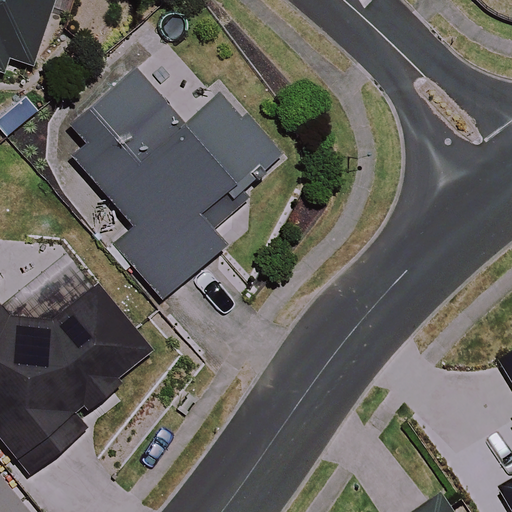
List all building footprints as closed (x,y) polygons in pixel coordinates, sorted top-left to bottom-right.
[(0,0),(0,67),(1,66),(28,75),(52,0),(0,0)] [(213,212),(285,153),(253,114),(243,123),(221,96),(183,127),(138,73),(73,128),(88,146),(75,156),(135,229),(118,244),(161,297),(233,237),(213,212)] [(97,285),(53,322),(7,319),(0,310),(0,437),(30,473),(85,427),(74,414),(151,350),(97,285)] [(511,363),(501,370),(511,388),(511,426),(510,428),(511,430),(511,489),(503,495),(511,509),(511,363)] [(0,511),(25,511),(0,482),(0,511)] [(454,511),(446,501),(430,511),(454,511)]
